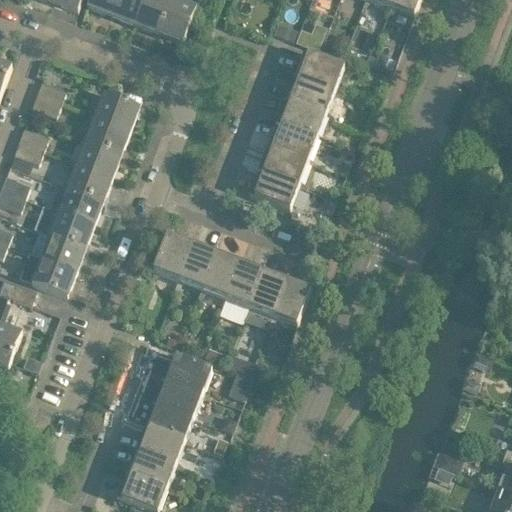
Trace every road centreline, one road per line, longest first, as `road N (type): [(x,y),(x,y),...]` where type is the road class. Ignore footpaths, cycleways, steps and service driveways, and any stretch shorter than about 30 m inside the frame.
road 1 (tertiary): [(468,0),(273,511)]
road 2 (residential): [(157,195),(192,100),(39,41)]
road 3 (residential): [(81,511),(146,350),(106,332)]
road 4 (residential): [(43,506),(106,332)]
road 5 (residential): [(209,215),(272,53)]
road 6 (residential): [(106,332),(157,195)]
